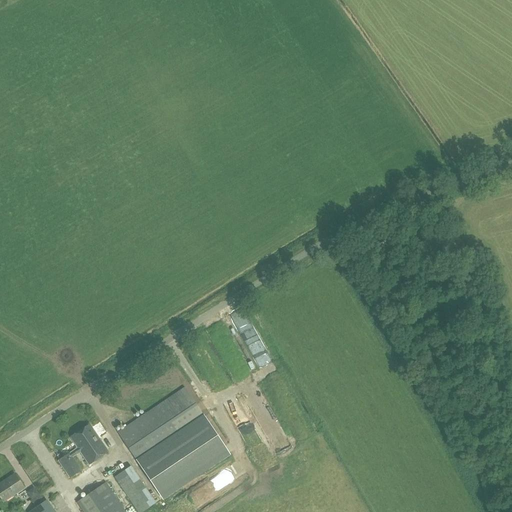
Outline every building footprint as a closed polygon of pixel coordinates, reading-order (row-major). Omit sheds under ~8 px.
[(236,378),(240,384),(253,376),(250,370),(236,378)] [(118,432),(141,467),(208,422),(185,388),(118,432)] [(285,411),(294,431),(306,426),(292,394),(283,398),(288,410),(285,411)] [(58,461),(70,478),(82,470),(73,457),(80,452),(89,465),(109,452),(90,424),(70,437),(78,448),(70,453),(58,461)] [(97,427),(111,453),(118,449),(103,424),(97,427)] [(115,477),(138,511),(142,511),(154,504),(129,468),(115,477)] [(0,484),(0,497),(3,502),(24,488),(15,474),(0,484)] [(77,502),(83,511),(125,511),(106,483),(77,502)] [(26,492),(32,500),(40,495),(34,487),(26,492)] [(64,493),(56,497),(62,510),(70,507),(64,493)] [(40,495),(31,501),(35,506),(43,500),(40,495)] [(29,511),(50,511),(44,502),(29,511)]
